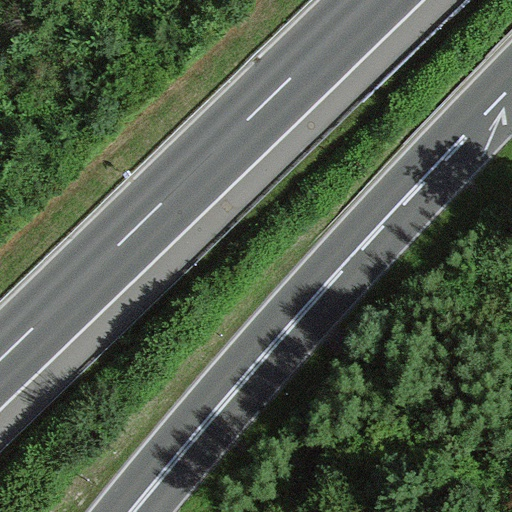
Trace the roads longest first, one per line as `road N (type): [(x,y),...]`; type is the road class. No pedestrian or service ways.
road 1 (motorway): [(0,361),(373,0)]
road 2 (motorway): [(111,511),(247,349),(327,285)]
road 3 (motorway): [(154,511),(283,362),(327,285)]
road 4 (motorway): [(327,285),(511,88)]
